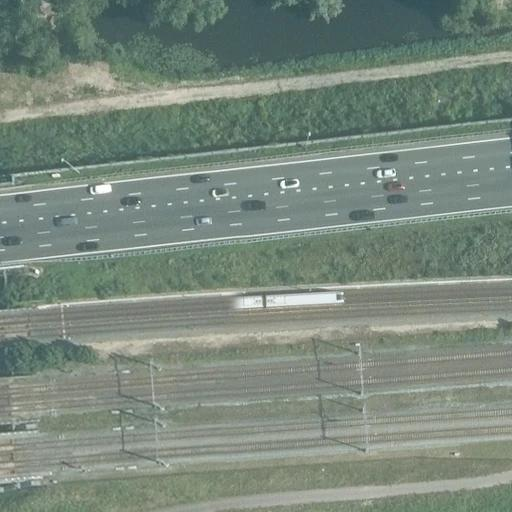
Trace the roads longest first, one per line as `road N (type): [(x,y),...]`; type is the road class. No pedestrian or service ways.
road 1 (motorway): [(511,93),(0,150)]
road 2 (motorway): [(511,177),(0,233)]
